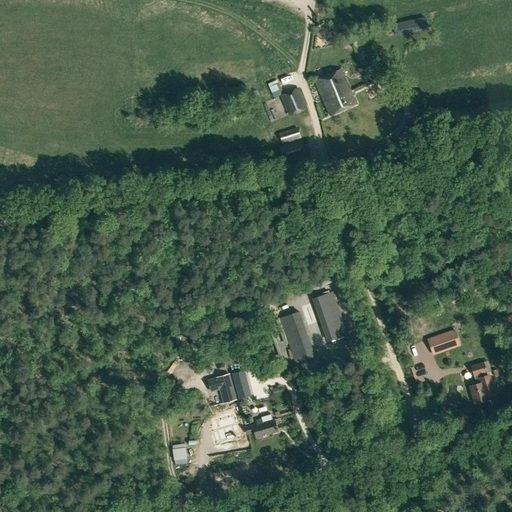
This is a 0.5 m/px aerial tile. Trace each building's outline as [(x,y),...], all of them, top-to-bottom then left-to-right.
[(396,35),(428,28),(426,17),(393,24),(396,35)] [(375,86),(392,73),(384,63),(367,76),(375,86)] [(342,70),(315,81),(325,102),(351,90),(342,70)] [(276,84),(268,87),(272,96),(280,93),(276,84)] [(289,116),(307,108),(299,88),(280,96),(289,116)] [(330,115),(356,104),(351,90),(325,102),(330,115)] [(301,138),(297,127),(279,133),(283,144),(301,138)] [(279,146),(285,163),(307,156),(302,139),(279,146)] [(328,342),(348,334),(337,302),(316,310),(328,342)] [(280,318),(293,356),(312,349),(299,311),(280,318)] [(260,375),(269,373),(268,365),(258,367),(260,375)] [(217,376),(208,379),(211,391),(219,389),(223,403),(224,402),(236,399),(229,373),(217,376)] [(475,381),(488,378),(487,373),(474,376),(475,381)] [(469,386),(474,403),(488,399),(483,382),(469,386)] [(268,404),(274,402),(271,395),(266,397),(268,404)] [(248,398),(238,401),(240,409),(250,406),(248,398)] [(226,425),(238,422),(237,415),(224,419),(226,425)] [(257,424),(240,429),(242,435),(254,432),(256,438),(278,431),(274,419),(272,419),(263,422),(262,418),(256,420),(257,424)] [(237,422),(219,428),(217,428),(213,429),(217,441),(221,440),(235,436),(235,437),(242,435),(240,429),(238,422),(237,422)]
